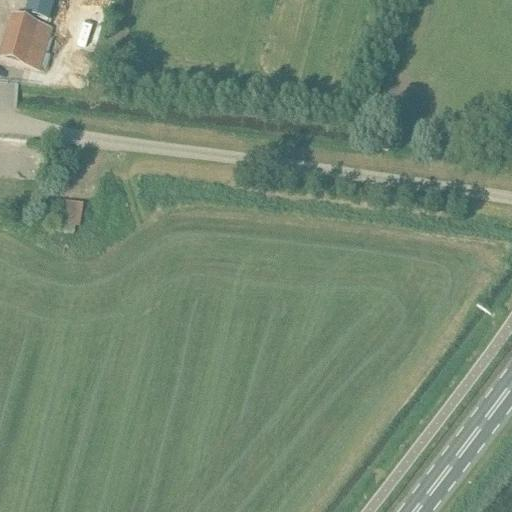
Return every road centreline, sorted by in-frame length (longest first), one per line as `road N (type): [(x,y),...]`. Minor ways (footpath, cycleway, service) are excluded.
road 1 (unclassified): [(511,200),(453,182),(0,132)]
road 2 (primary): [(416,511),(511,394)]
